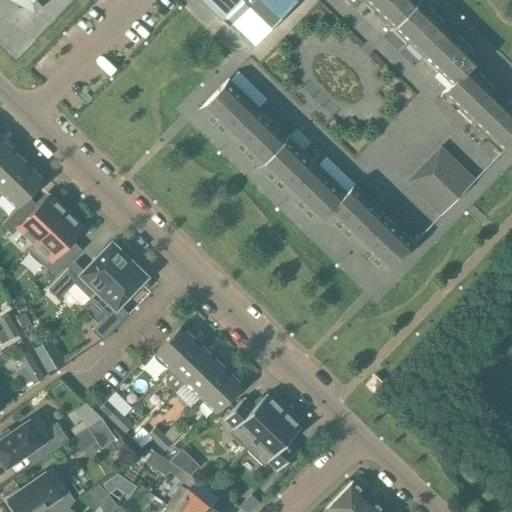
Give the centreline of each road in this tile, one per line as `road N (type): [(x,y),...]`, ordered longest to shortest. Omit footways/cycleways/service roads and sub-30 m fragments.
road 1 (residential): [(27,114),(363,440)]
road 2 (residential): [(27,114),(136,0)]
